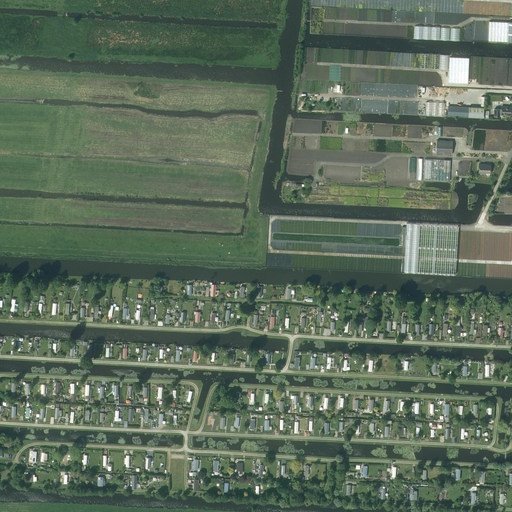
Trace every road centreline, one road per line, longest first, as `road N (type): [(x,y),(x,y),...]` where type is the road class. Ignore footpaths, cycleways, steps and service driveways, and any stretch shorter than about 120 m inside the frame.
road 1 (track): [(185,494),(26,487),(16,459),(38,444),(183,450),(197,392),(191,384),(0,376)]
road 2 (track): [(511,420),(510,446),(502,451),(0,422)]
road 3 (track): [(511,347),(0,320)]
road 4 (track): [(511,263),(268,251),(270,217),(402,223)]
road 5 (track): [(488,447),(497,408),(487,399),(220,385),(197,433)]
road 6 (track): [(511,467),(185,448),(185,494)]
road 7 (track): [(292,336),(284,372),(0,356)]
road 8 (track): [(284,372),(511,384)]
road 9 (track): [(511,509),(344,499),(349,461)]
road 10 (track): [(185,494),(315,500),(326,490),(328,460)]
road 11 (track): [(149,297),(314,304)]
